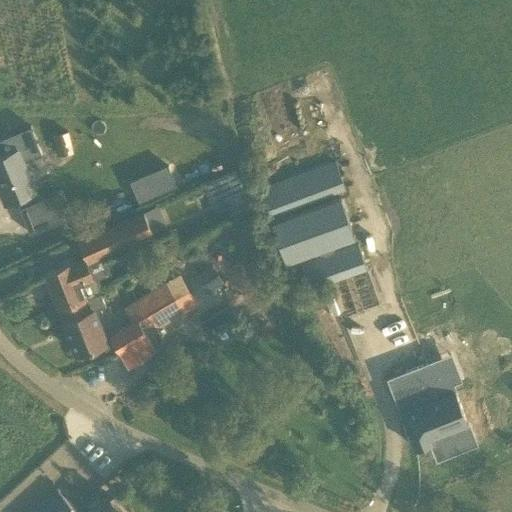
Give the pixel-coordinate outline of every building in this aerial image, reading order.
[(0,187),(6,201),(33,190),(22,163),(25,161),(41,153),(35,141),(0,155),(0,187)] [(270,216),(345,189),(335,161),(260,188),(270,216)] [(235,168),(204,182),(212,200),(222,195),(243,186),(235,168)] [(271,223),(286,262),(355,237),(340,198),(271,223)] [(148,212),(81,241),(90,261),(156,232),(148,212)] [(358,245),(301,265),(309,289),(366,269),(358,245)] [(74,263),(73,261),(45,272),(58,307),(102,290),(96,276),(90,279),(82,259),(74,263)] [(213,263),(198,273),(209,291),(225,281),(213,263)] [(163,339),(153,322),(181,305),(168,282),(128,306),(136,320),(112,335),(130,365),(156,350),(153,345),(163,339)] [(439,288),(407,300),(418,329),(451,316),(439,288)] [(102,290),(58,307),(59,308),(58,308),(76,353),(107,341),(93,306),(92,307),(91,305),(89,306),(86,298),(103,292),(102,290)] [(229,306),(213,315),(222,329),(237,320),(229,306)] [(435,454),(474,441),(457,388),(474,383),(455,325),(420,337),(433,379),(409,386),(403,365),(385,371),(391,391),(404,387),(410,406),(401,409),(414,448),(432,443),(435,454)] [(33,511),(70,511),(75,508),(59,489),(33,511)] [(122,511),(107,495),(88,511),(122,511)]
